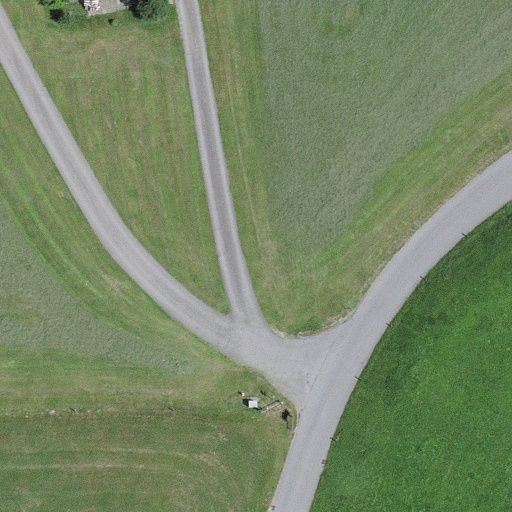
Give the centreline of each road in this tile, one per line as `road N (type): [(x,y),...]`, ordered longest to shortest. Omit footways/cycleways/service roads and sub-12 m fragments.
road 1 (track): [(0,29),(120,251),(211,328),(328,401)]
road 2 (residential): [(511,181),(411,260),(328,401),(294,511)]
road 3 (track): [(185,0),(252,355)]
